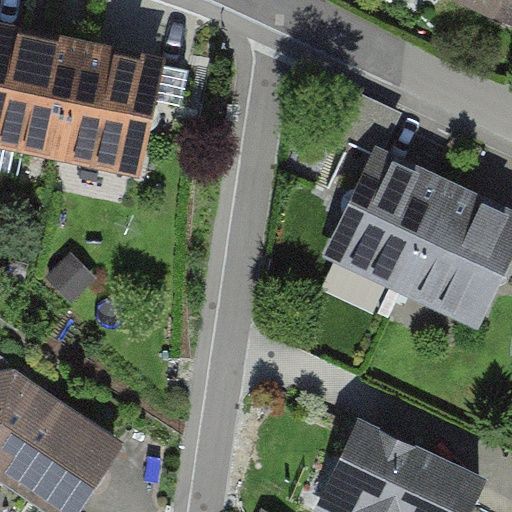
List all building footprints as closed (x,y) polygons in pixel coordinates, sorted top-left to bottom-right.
[(505,0),(452,0),(496,21),(505,0)] [(76,56),(0,38),(0,154),(51,166),(76,56)] [(163,75),(76,56),(51,166),(138,186),(163,75)] [(456,193),(371,153),(322,255),(408,295),(456,193)] [(511,297),(511,219),(456,193),(408,295),(494,336),(511,297)] [(0,511),(76,511),(123,440),(0,360),(0,511)] [(468,511),(487,473),(360,414),(317,508),(326,511),(468,511)]
